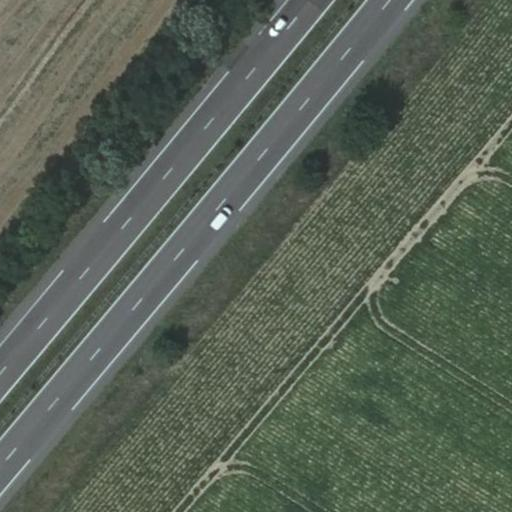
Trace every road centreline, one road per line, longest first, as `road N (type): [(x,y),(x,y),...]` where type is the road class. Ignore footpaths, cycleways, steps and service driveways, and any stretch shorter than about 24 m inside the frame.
road 1 (motorway): [(0,467),(391,0)]
road 2 (motorway): [(311,0),(0,373)]
